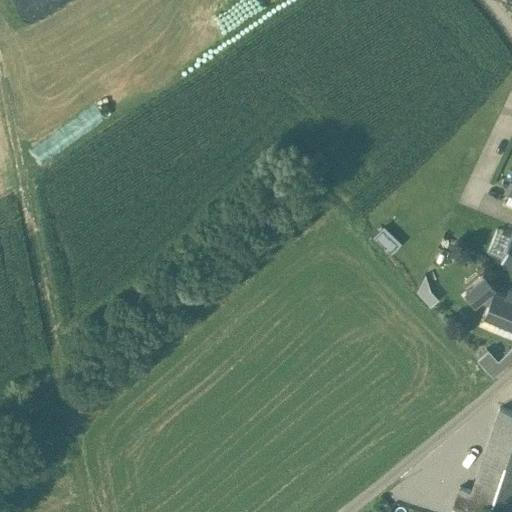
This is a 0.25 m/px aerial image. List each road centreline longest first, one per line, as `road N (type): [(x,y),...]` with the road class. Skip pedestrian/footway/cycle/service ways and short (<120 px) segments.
road 1 (track): [(92,511),(76,386),(0,58)]
road 2 (residential): [(511,367),(339,511)]
